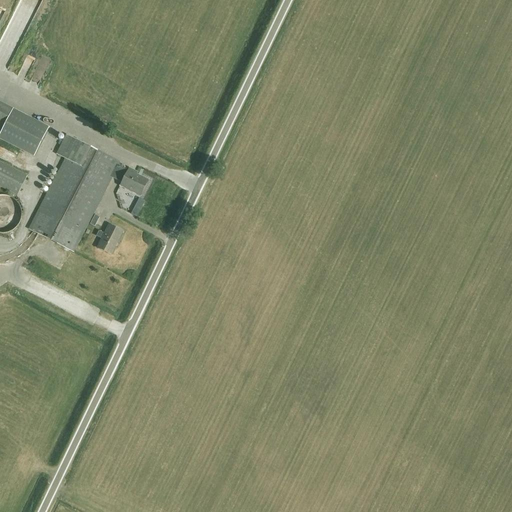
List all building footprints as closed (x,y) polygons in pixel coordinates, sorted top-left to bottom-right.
[(0,139),(34,157),(49,128),(0,102),(0,131),(1,132),(0,134),(0,139)] [(57,154),(66,158),(64,161),(62,160),(57,169),(59,171),(30,229),(74,252),(112,177),(118,165),(120,162),(67,135),(57,154)] [(26,176),(0,162),(0,185),(17,194),(26,176)] [(128,170),(118,165),(112,177),(122,182),(120,186),(140,196),(148,180),(138,175),(139,173),(129,168),(128,170)] [(2,195),(0,195),(0,232),(2,233),(6,233),(10,232),(13,230),(16,228),(18,225),(20,222),(21,219),(21,214),(21,211),(20,206),(18,203),(16,201),(13,199),(10,197),(7,196),(2,195)] [(140,210),(135,207),(131,214),(136,217),(140,210)] [(95,226),(100,217),(95,215),(90,224),(95,226)] [(102,239),(98,248),(111,255),(123,232),(109,225),(105,234),(99,231),(96,236),(102,239)]
